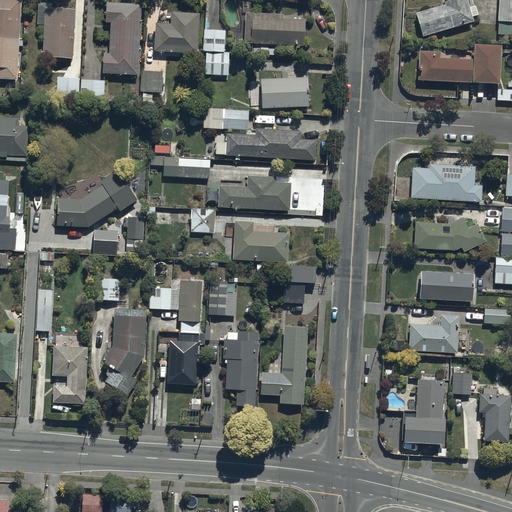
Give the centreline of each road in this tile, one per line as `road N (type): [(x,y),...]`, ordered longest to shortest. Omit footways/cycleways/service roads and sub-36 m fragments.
road 1 (residential): [(359,120),(339,475)]
road 2 (secondary): [(0,449),(339,475)]
road 3 (residential): [(359,120),(511,128)]
road 4 (residential): [(366,0),(359,120)]
